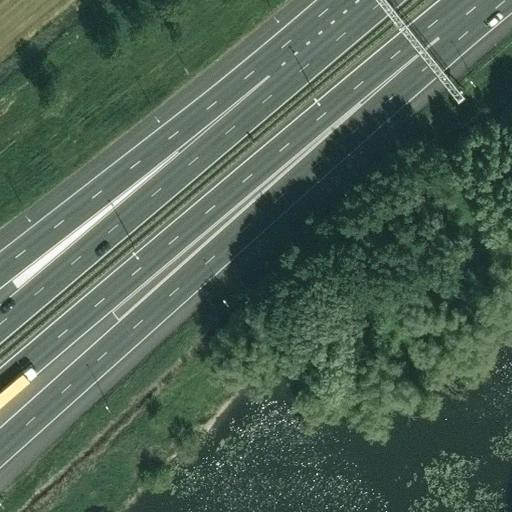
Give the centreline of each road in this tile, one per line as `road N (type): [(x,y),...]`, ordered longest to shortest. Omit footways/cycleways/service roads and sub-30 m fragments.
road 1 (motorway): [(0,447),(274,201),(428,44)]
road 2 (motorway): [(0,386),(256,168),(428,44)]
road 3 (motorway): [(265,80),(206,151),(0,325)]
road 4 (motorway): [(265,80),(199,115),(0,270)]
road 5 (motorway): [(360,0),(265,80)]
